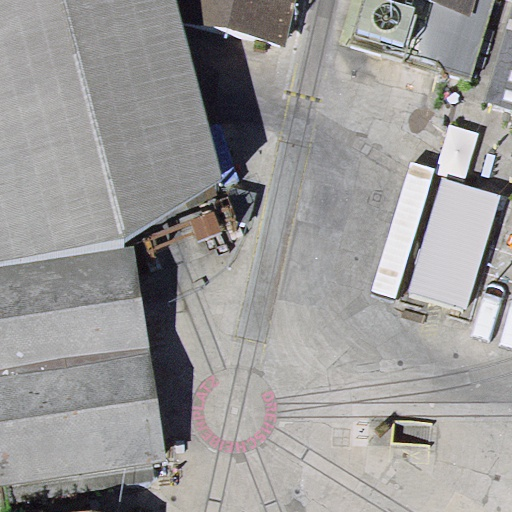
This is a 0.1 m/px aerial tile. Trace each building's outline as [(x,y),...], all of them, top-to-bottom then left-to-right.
[(200,140),(171,28),(164,0),(0,0),(0,490),(153,467),(121,260),(159,234),(215,196),(200,140)] [(177,0),(171,28),(274,51),(285,0),(177,0)] [(490,6),(471,0),(350,0),(335,48),(466,87),(490,6)] [(511,13),(483,110),(511,118),(511,13)] [(405,300),(459,316),(492,203),(439,187),(405,300)] [(236,239),(242,229),(249,201),(226,195),(223,207),(236,239)]
